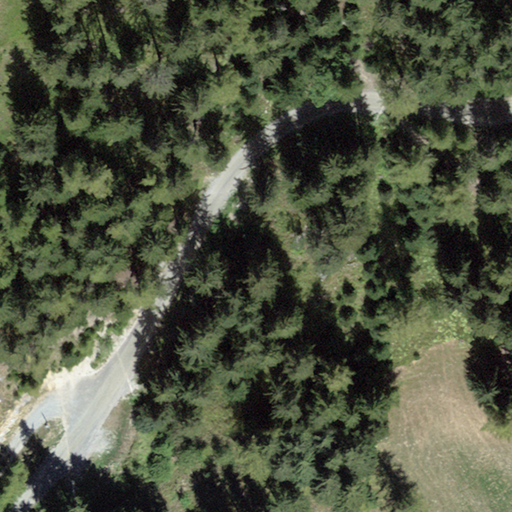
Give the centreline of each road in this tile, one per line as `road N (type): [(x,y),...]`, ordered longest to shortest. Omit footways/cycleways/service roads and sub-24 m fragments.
road 1 (track): [(22,511),(99,406),(226,179),(272,135),(347,101),(511,107)]
road 2 (track): [(0,466),(36,416),(99,406)]
